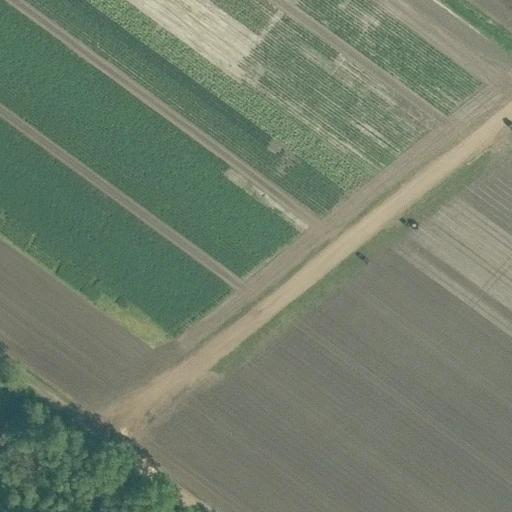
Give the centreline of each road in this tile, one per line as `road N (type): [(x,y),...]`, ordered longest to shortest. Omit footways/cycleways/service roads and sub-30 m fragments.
road 1 (track): [(511,110),(109,434)]
road 2 (track): [(210,511),(0,359)]
